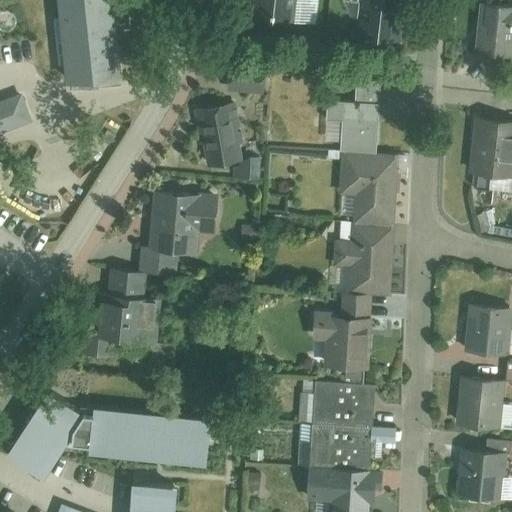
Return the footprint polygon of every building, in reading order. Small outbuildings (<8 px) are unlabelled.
[(56,0),(64,80),(119,75),(117,50),(138,49),(134,13),(116,14),(115,0),(56,0)] [(249,0),(248,13),(315,21),(317,0),(249,0)] [(358,0),(353,42),(400,47),(405,0),(358,0)] [(511,4),(480,1),(474,54),(511,57),(511,4)] [(224,60),(222,88),(264,90),(266,63),(224,60)] [(20,95),(0,102),(0,133),(30,123),(20,95)] [(353,202),(352,227),(394,228),(396,156),(374,155),(381,107),(327,101),(325,119),(344,121),(341,154),(339,198),(353,202)] [(227,106),(193,113),(203,167),(229,162),(232,179),(254,181),(255,160),(237,158),(227,106)] [(511,121),(480,119),(476,175),(511,176),(511,121)] [(141,244),(139,270),(147,270),(176,272),(178,250),(193,251),(195,229),(212,230),(214,203),(196,202),(197,188),(154,184),(149,245),(141,244)] [(352,264),(351,292),(392,294),(394,228),(352,227),(352,245),(337,244),(336,264),(352,264)] [(84,326),(82,359),(108,361),(110,340),(129,341),(128,351),(156,353),(158,324),(143,323),(147,270),(139,270),(109,267),(107,291),(100,290),(97,326),(84,326)] [(511,307),(475,304),(470,348),(506,352),(511,307)] [(312,314),(311,337),(330,337),(329,371),(367,372),(370,317),(312,314)] [(505,384),(463,381),(460,425),(501,429),(505,384)] [(314,383),(309,461),(366,465),(371,387),(314,383)] [(54,393),(15,454),(48,475),(87,414),(54,393)] [(215,415),(110,405),(106,452),(210,462),(215,415)] [(464,449),(459,495),(495,498),(499,460),(511,461),(511,443),(504,442),(503,452),(464,449)] [(374,511),(376,473),(310,470),(308,501),(334,502),(333,511),(374,511)] [(183,511),(184,486),(133,485),(132,511),(183,511)]
